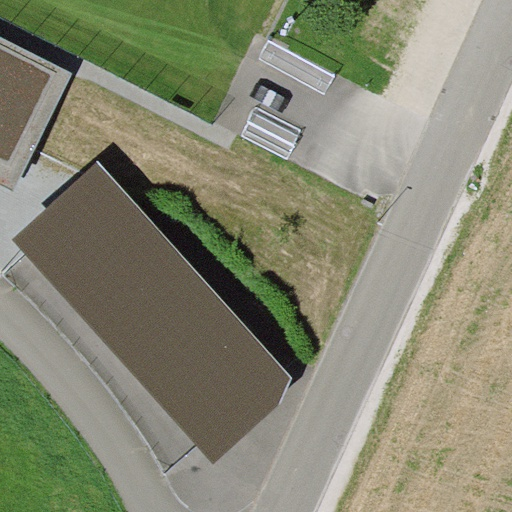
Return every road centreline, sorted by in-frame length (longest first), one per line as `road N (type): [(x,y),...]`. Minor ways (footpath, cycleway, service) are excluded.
road 1 (residential): [(511,34),(292,511)]
road 2 (residential): [(0,304),(66,369),(161,511)]
